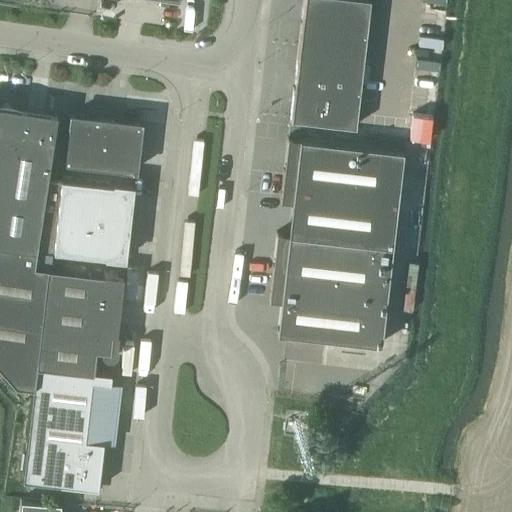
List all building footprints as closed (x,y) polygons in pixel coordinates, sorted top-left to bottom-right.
[(302,0),(289,118),(291,118),(354,125),(359,80),(366,80),(368,62),(361,62),(368,0),(302,0)] [(433,138),(436,88),(404,86),(402,124),(375,122),(373,142),(386,143),(386,135),(433,138)] [(0,365),(15,383),(32,385),(35,364),(92,370),(94,347),(102,348),(102,349),(102,350),(102,351),(102,352),(103,352),(103,353),(104,353),(104,354),(105,354),(106,354),(106,355),(107,355),(108,355),(109,355),(110,355),(110,354),(111,354),(112,354),(112,353),(113,353),(113,352),(114,352),(114,351),(114,350),(114,349),(114,348),(114,347),(114,346),(114,345),(113,345),(113,344),(112,344),(112,343),(111,343),(111,342),(110,342),(109,342),(110,333),(114,333),(121,274),(121,273),(104,271),(103,272),(102,272),(49,266),(51,252),(52,252),(53,250),(52,250),(61,177),(61,175),(46,174),(55,117),(55,113),(33,110),(18,107),(17,111),(13,111),(13,110),(13,109),(13,108),(12,108),(12,107),(12,106),(11,106),(11,105),(10,105),(10,104),(9,104),(8,103),(7,103),(6,103),(5,103),(5,104),(4,104),(3,104),(3,105),(2,105),(2,106),(1,106),(1,107),(1,108),(0,108),(0,109),(0,108),(0,365)] [(133,170),(139,122),(69,114),(64,162),(133,170)] [(276,231),(268,299),(269,299),(270,298),(280,300),(276,332),(278,332),(286,333),(380,343),(391,244),(392,236),(402,149),(287,136),(280,200),(292,201),(289,224),(288,233),(277,231),(276,231)] [(123,258),(132,185),(61,177),(52,250),(123,258)] [(32,385),(22,479),(33,480),(62,483),(78,485),(96,487),(98,468),(99,461),(100,451),(101,450),(110,372),(92,370),(35,364),(32,385)] [(19,511),(58,511),(60,501),(20,498),(19,511)]
